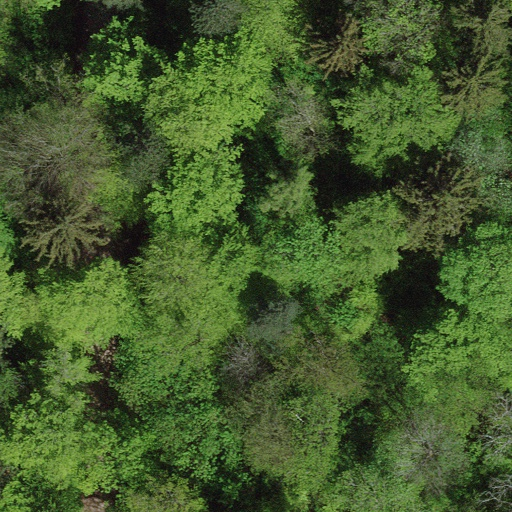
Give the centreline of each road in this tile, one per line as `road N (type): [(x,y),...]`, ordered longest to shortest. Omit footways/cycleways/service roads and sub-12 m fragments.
road 1 (track): [(99,511),(86,316),(106,0)]
road 2 (track): [(86,316),(198,145),(323,0)]
